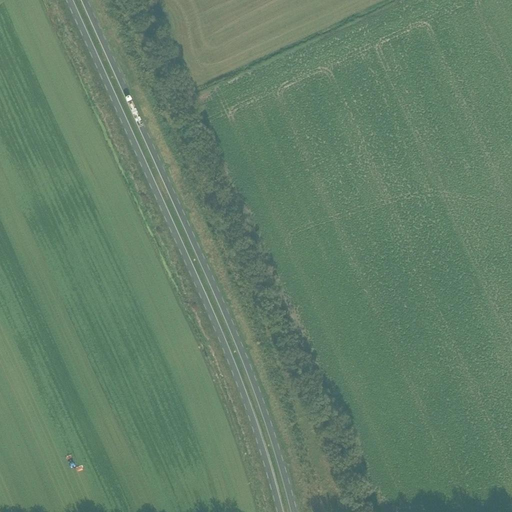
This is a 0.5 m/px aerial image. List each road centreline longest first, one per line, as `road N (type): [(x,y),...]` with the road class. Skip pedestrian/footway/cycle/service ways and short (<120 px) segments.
road 1 (primary): [(68,0),(229,357),(280,511)]
road 2 (primary): [(293,511),(241,352),(83,0)]
